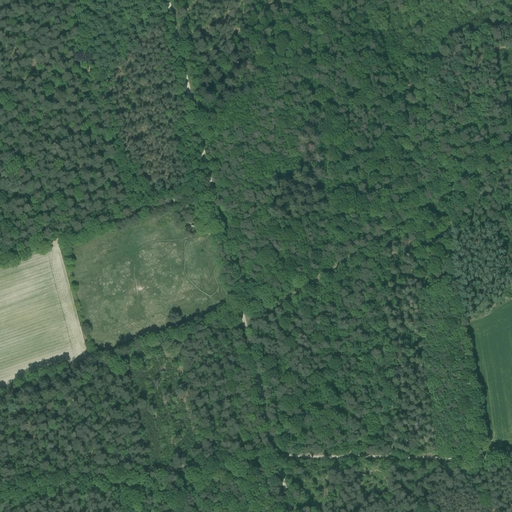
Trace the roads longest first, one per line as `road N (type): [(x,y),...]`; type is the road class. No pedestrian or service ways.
road 1 (track): [(436,458),(406,220)]
road 2 (track): [(80,0),(75,51),(101,89),(129,215)]
road 3 (track): [(193,466),(0,490)]
road 4 (track): [(211,188),(167,0)]
road 5 (track): [(436,458),(276,457)]
road 6 (track): [(129,215),(0,260)]
road 7 (track): [(243,320),(211,188)]
